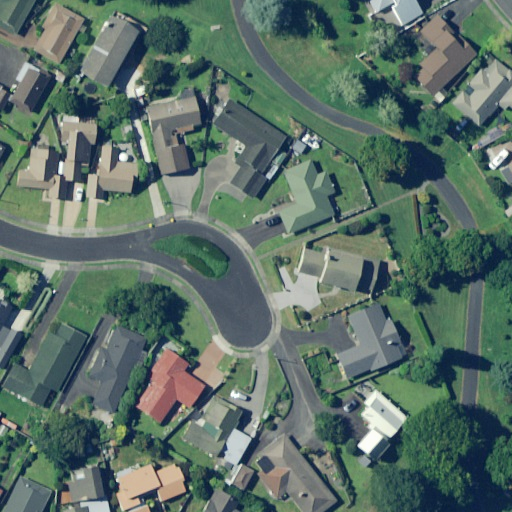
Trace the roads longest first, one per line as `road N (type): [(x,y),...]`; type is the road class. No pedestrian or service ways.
road 1 (residential): [(141,238),(185,269),(230,331),(252,325),(262,304),(248,274),(214,236),(175,221)]
road 2 (residential): [(141,238),(51,247),(0,234)]
